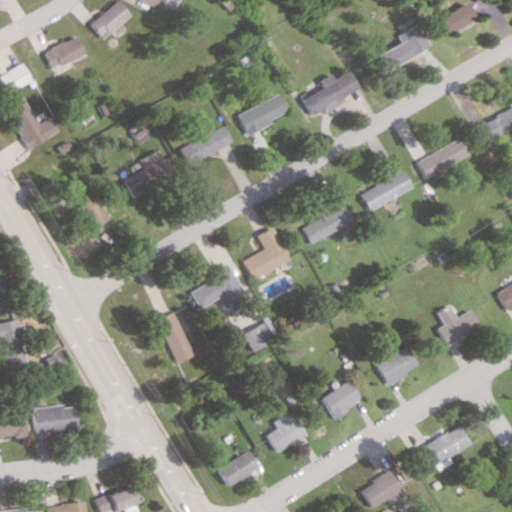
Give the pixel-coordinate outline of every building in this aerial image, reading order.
[(128,14),(114,0),(113,0),(88,23),(102,38),(128,14)] [(436,13),(443,31),(467,21),(461,4),(436,13)] [(372,54),(381,70),(423,45),(410,23),(391,34),(395,40),(372,54)] [(54,74),(64,70),(61,64),(84,54),(75,35),(43,50),(54,74)] [(29,79),(18,61),(0,72),(0,80),(7,92),(29,79)] [(319,87),(298,97),(306,116),(340,101),(337,95),(352,88),(344,70),(328,77),(326,73),(315,78),(319,87)] [(233,114),(243,133),(283,112),(273,93),(233,114)] [(4,106),(26,148),(57,131),(49,117),(37,123),(22,96),(4,106)] [(511,121),(511,113),(506,103),(469,126),(479,142),(511,121)] [(229,143),(221,126),(178,145),(186,163),(229,143)] [(460,153),(450,136),(409,161),(419,177),(460,153)] [(137,158),(142,169),(122,178),(128,193),(172,174),(160,148),(137,158)] [(354,192),(364,210),(406,187),(397,169),(354,192)] [(298,227),(307,244),(350,219),(336,195),(313,208),(317,216),(298,227)] [(260,250),(239,258),(247,277),(285,262),(271,226),(254,233),(260,250)] [(205,271),(209,277),(184,290),(194,308),(214,297),(218,305),(241,293),(224,261),(205,271)] [(511,279),(490,292),(501,310),(511,303),(511,279)] [(465,308),(451,315),(445,304),(433,311),(440,324),(433,327),(442,343),(474,326),(465,308)] [(187,354),(169,310),(151,318),(169,362),(187,354)] [(0,366),(17,364),(11,319),(0,320),(0,366)] [(237,332),(246,351),(265,341),(256,323),(237,332)] [(383,382),(416,367),(406,346),(373,362),(383,382)] [(358,399),(346,379),(317,396),(328,416),(358,399)] [(30,432),(73,430),(72,404),(28,407),(30,432)] [(270,452),(301,434),(285,408),(266,420),(270,427),(259,433),(270,452)] [(21,410),(0,410),(0,435),(21,435),(21,410)] [(410,448),(422,472),(446,460),(443,455),(465,444),(455,425),(410,448)] [(252,466),(242,449),(211,467),(221,484),(252,466)] [(385,503),(399,494),(384,469),(353,489),(364,507),(381,496),(385,503)] [(91,497),(95,511),(100,511),(118,506),(119,511),(134,511),(126,485),(91,497)] [(80,511),(80,501),(43,503),(43,511),(80,511)]
